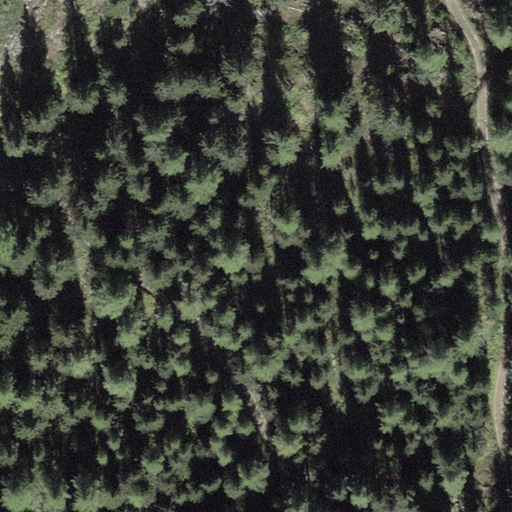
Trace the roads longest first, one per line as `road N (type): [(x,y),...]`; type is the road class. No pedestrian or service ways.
road 1 (track): [(504,511),(509,284),(493,177),(492,80),(454,0)]
road 2 (track): [(0,192),(87,229),(178,312),(260,419),(358,511)]
